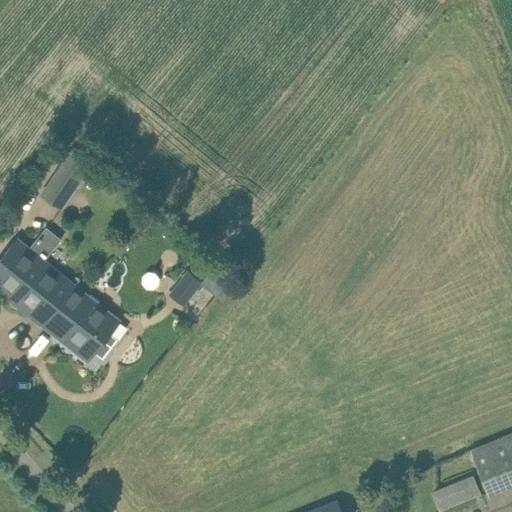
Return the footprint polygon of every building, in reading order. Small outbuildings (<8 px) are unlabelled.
[(92,161),(72,148),(54,175),(74,188),(92,161)] [(36,311),(40,314),(58,328),(54,333),(88,360),(94,351),(103,358),(118,339),(110,332),(120,320),(67,278),(51,265),(44,260),(29,247),(16,238),(0,258),(0,290),(32,316),(36,311)] [(188,271),(171,293),(184,303),(201,281),(188,271)] [(511,432),(471,449),(489,493),(511,484),(511,432)] [(472,474),(430,490),(438,510),(480,493),(472,474)] [(339,511),(335,501),(307,511),(339,511)]
